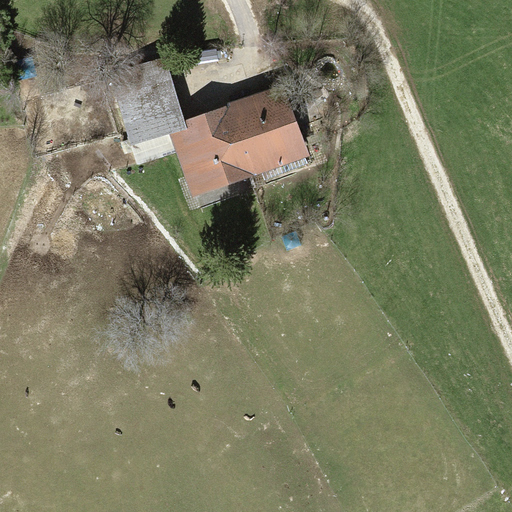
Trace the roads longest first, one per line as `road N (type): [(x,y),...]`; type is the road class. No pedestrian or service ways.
road 1 (track): [(511,345),(383,38),(350,0)]
road 2 (track): [(244,0),(255,41),(251,67),(235,85),(194,104)]
